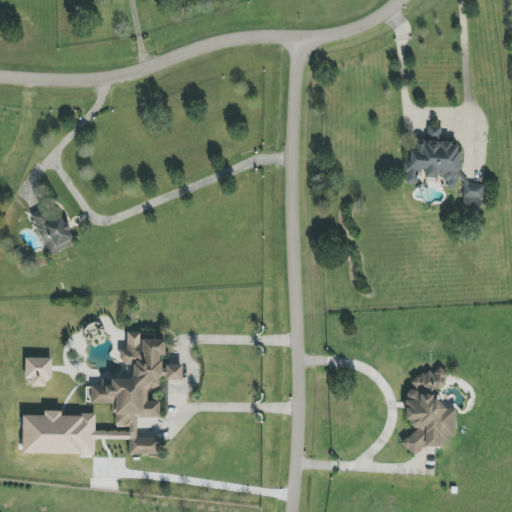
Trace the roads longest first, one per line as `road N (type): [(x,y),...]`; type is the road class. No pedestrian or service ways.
road 1 (residential): [(294,37),(292,511)]
road 2 (residential): [(0,76),(121,75),(227,39),(355,28),(397,0)]
